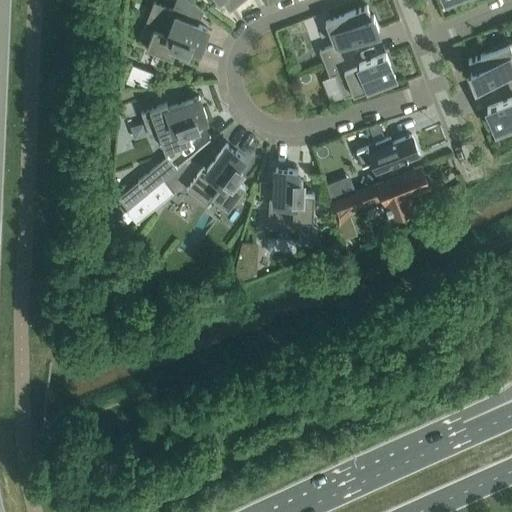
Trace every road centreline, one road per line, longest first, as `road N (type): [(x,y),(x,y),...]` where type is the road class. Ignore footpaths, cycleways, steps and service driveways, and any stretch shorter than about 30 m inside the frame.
road 1 (residential): [(326,0),(243,39),(227,72),(229,99),(243,120),(293,129),(437,87)]
road 2 (primary): [(511,416),(293,511)]
